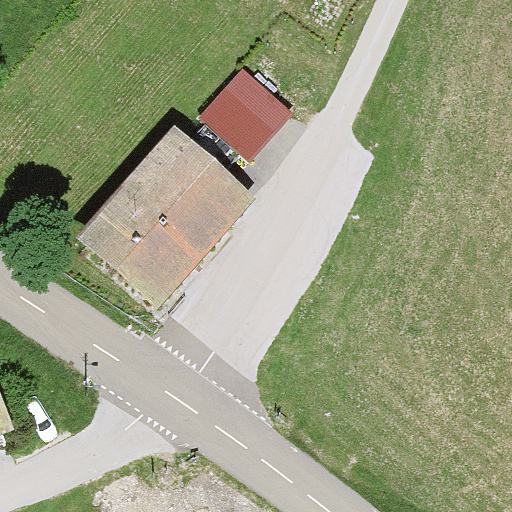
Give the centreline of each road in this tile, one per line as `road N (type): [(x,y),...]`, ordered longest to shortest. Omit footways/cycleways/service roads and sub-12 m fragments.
road 1 (unclassified): [(404,0),(359,115),(177,399)]
road 2 (tertiary): [(177,399),(0,285)]
road 3 (unclassified): [(177,399),(84,460),(0,489)]
road 4 (tertiary): [(330,511),(177,399)]
